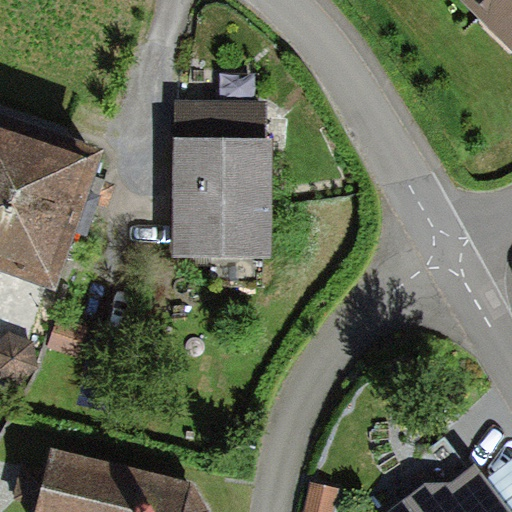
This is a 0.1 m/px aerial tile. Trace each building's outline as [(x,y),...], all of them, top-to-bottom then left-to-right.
[(511,0),(449,0),(511,63),(511,0)] [(271,109),(177,107),(173,263),(267,265),(271,109)] [(0,129),(0,282),(60,304),(108,167),(0,129)] [(34,345),(9,336),(0,343),(0,380),(17,387),(38,371),(34,345)] [(31,503),(28,511),(192,511),(180,485),(41,455),(36,477),(20,473),(12,499),(31,503)] [(426,494),(396,511),(503,511),(474,474),(446,495),(426,494)]
